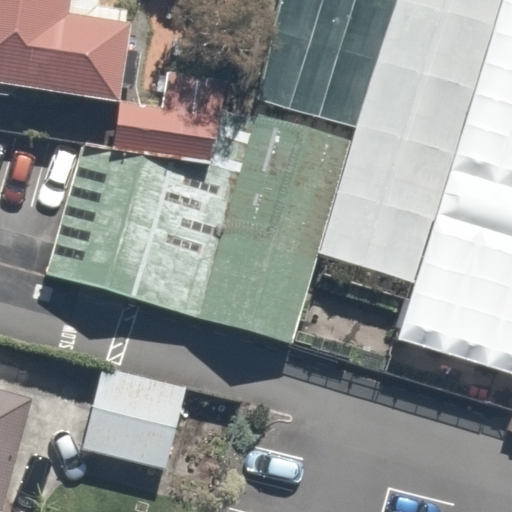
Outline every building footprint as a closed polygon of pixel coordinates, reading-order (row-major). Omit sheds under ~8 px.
[(90,0),(0,0),(0,101),(1,102),(4,92),(102,116),(126,19),(89,10),(90,0)] [(511,0),(391,0),(353,126),(312,257),(413,288),(397,339),(511,374),(511,0)] [(84,145),(45,275),(291,344),(312,257),(353,126),(258,100),(255,116),(224,103),(218,163),(84,145)] [(154,478),(178,388),(92,365),(68,454),(154,478)] [(27,388),(0,381),(0,511),(34,511),(35,509),(1,502),(27,388)]
